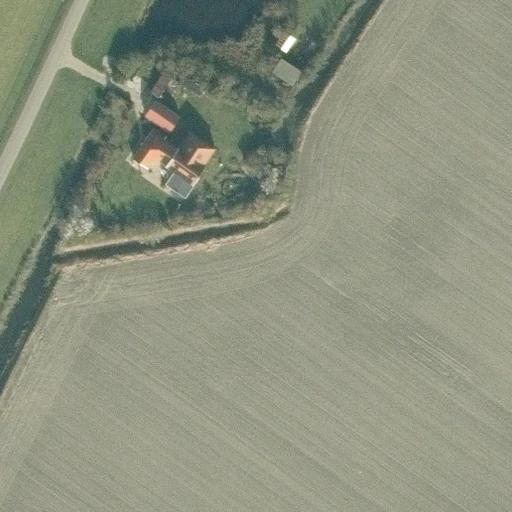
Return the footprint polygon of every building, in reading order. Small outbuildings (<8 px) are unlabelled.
[(291,86),(300,72),(280,59),(271,73),(291,86)] [(161,98),(168,87),(157,81),(151,91),(161,98)] [(168,135),(179,119),(146,97),(135,113),(168,135)] [(188,132),(176,150),(163,140),(165,138),(153,129),(132,158),(146,168),(153,158),(165,166),(164,167),(172,172),(163,185),(183,199),(192,186),(205,167),(203,166),(214,150),(188,132)] [(263,162),(249,151),(243,160),(257,170),(263,162)]
